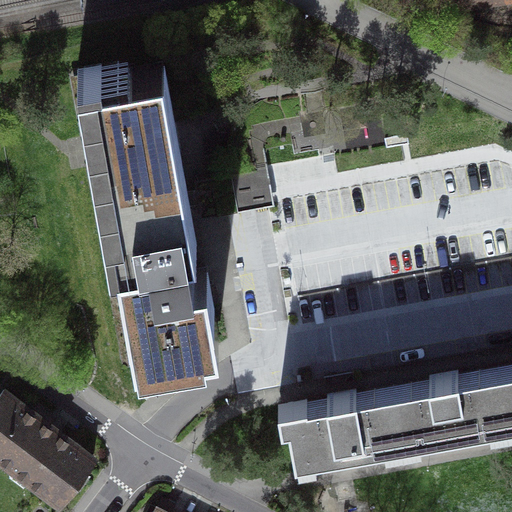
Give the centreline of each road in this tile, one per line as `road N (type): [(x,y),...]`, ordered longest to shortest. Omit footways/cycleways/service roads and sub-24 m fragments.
road 1 (residential): [(320,0),(511,95)]
road 2 (residential): [(144,457),(0,350)]
road 3 (residential): [(253,511),(144,457)]
